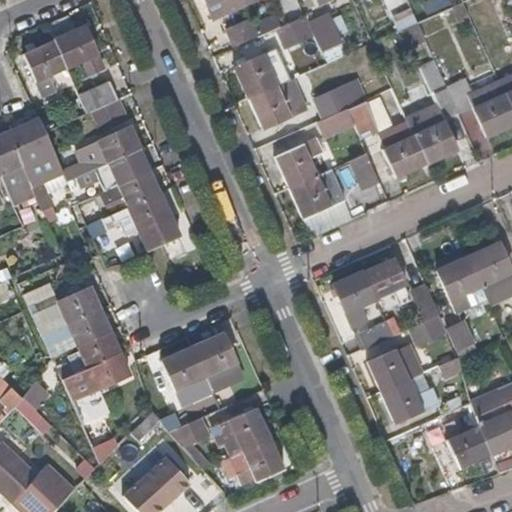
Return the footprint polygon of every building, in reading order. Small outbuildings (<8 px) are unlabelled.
[(236,0),(199,0),(208,20),(225,12),(239,5),(236,0)] [(297,15),(289,0),(272,0),(283,21),(297,15)] [(463,16),(457,1),(446,6),(452,21),(463,16)] [(411,22),(405,8),(400,11),(403,18),(397,21),(400,27),(406,25),(411,22)] [(336,44),(323,16),(305,24),(318,52),(336,44)] [(306,37),(298,19),(272,31),(280,49),(283,47),(306,37)] [(251,36),(243,20),(221,31),(228,46),(251,36)] [(420,40),(411,22),(406,25),(400,27),(396,29),(400,36),(405,35),(409,44),(420,40)] [(511,22),(503,27),(511,47),(511,22)] [(91,56),(80,28),(49,42),(62,69),(78,62),(84,75),(95,71),(88,57),(91,56)] [(62,69),(49,42),(18,55),(30,83),(33,82),(40,96),(44,94),(53,90),(47,76),(62,69)] [(266,76),(263,70),(272,66),(288,59),(283,47),(280,49),(258,59),(257,55),(230,68),(243,99),(270,86),(266,76)] [(97,70),(91,56),(88,57),(95,71),(97,70)] [(275,72),(272,66),(263,70),(266,76),(275,72)] [(511,123),(511,73),(511,74),(511,77),(511,89),(499,95),(511,123)] [(292,98),(284,80),(270,86),(278,104),(292,98)] [(466,95),(460,80),(441,88),(453,115),(468,109),(462,96),(466,95)] [(113,100),(105,83),(73,96),(82,114),(113,100)] [(283,114),(298,108),(292,98),(278,104),(270,86),(243,99),(257,130),(285,118),(283,114)] [(347,104),(339,87),(312,99),(319,116),(347,104)] [(60,95),(57,88),(53,90),(44,94),(47,100),(60,95)] [(453,115),(441,88),(426,94),(431,106),(438,122),(453,115)] [(511,123),(499,95),(482,103),(476,90),(466,95),(462,96),(468,109),(481,137),(511,123)] [(119,116),(113,100),(82,114),(89,129),(119,116)] [(372,131),(360,103),(342,111),(355,138),(372,131)] [(451,149),(438,122),(431,106),(400,119),(408,137),(420,164),(451,149)] [(348,125),(340,109),(313,122),(320,138),(348,125)] [(56,167),(34,119),(2,133),(9,150),(27,188),(40,183),(59,174),(56,167)] [(104,164),(135,150),(123,123),(92,138),(67,150),(71,161),(56,167),(59,174),(63,182),(78,176),(92,169),(104,164)] [(420,164),(408,137),(391,144),(385,131),(374,136),(380,149),(377,151),(389,178),(420,164)] [(27,188),(9,150),(2,133),(0,134),(0,186),(9,206),(31,196),(27,188)] [(310,175),(304,159),(317,153),(311,139),(270,157),(284,187),(310,175)] [(145,172),(135,150),(104,164),(108,173),(113,186),(145,172)] [(372,181),(359,155),(344,162),(356,188),(372,181)] [(108,173),(104,164),(92,169),(95,178),(108,173)] [(95,178),(92,169),(78,176),(82,186),(96,180),(95,178)] [(339,200),(324,169),(310,175),(284,187),(298,218),(339,200)] [(155,194),(145,172),(113,186),(97,194),(107,216),(111,214),(124,208),(155,194)] [(45,191),(44,192),(40,183),(27,188),(31,196),(36,208),(51,202),(45,191)] [(175,238),(155,194),(124,208),(128,218),(130,222),(134,230),(134,231),(139,240),(144,251),(157,246),(175,238)] [(128,218),(124,208),(111,214),(116,223),(128,218)] [(116,223),(111,214),(107,216),(98,220),(102,231),(116,224),(116,223)] [(118,227),(130,222),(128,218),(116,223),(116,224),(118,227)] [(102,231),(98,220),(82,226),(87,237),(102,231)] [(134,230),(130,222),(118,227),(121,236),(134,231),(134,230)] [(181,257),(175,238),(157,246),(165,263),(181,257)] [(511,282),(495,244),(464,258),(482,300),(486,309),(511,298),(511,282)] [(402,285),(390,257),(359,271),(372,300),(389,292),(395,305),(406,301),(399,287),(402,285)] [(482,300),(464,258),(433,272),(445,299),(448,298),(454,313),(482,300)] [(372,300),(359,271),(328,285),(347,327),(361,321),(355,307),(372,300)] [(54,301),(47,284),(19,295),(29,315),(42,309),(55,304),(54,301)] [(95,311),(85,288),(54,301),(55,304),(60,315),(64,324),(95,311)] [(434,316),(422,288),(408,294),(420,322),(433,316),(434,316)] [(64,324),(60,315),(55,304),(42,309),(51,329),(64,324)] [(51,329),(42,309),(29,315),(38,335),(51,329)] [(105,332),(95,311),(64,324),(51,329),(38,335),(43,347),(69,335),(74,346),(105,332)] [(441,335),(433,316),(420,322),(405,329),(413,347),(441,335)] [(454,347),(472,341),(465,318),(447,324),(454,347)] [(388,336),(382,324),(351,338),(357,350),(388,336)] [(115,354),(105,332),(74,346),(76,351),(64,357),(67,364),(53,370),(58,380),(115,354)] [(235,373),(228,358),(219,336),(205,342),(188,349),(201,378),(208,394),(238,381),(235,373)] [(417,374),(404,347),(391,353),(390,350),(362,362),(376,393),(404,380),(417,374)] [(201,378),(188,349),(169,358),(158,363),(170,391),(174,390),(179,403),(189,399),(183,385),(192,381),(201,378)] [(94,390),(125,377),(121,367),(115,354),(58,380),(63,391),(70,388),(73,393),(65,396),(78,424),(103,413),(94,390)] [(457,373),(453,358),(434,367),(440,381),(457,373)] [(10,407),(18,398),(10,391),(0,380),(0,388),(3,391),(0,394),(0,407),(5,412),(10,407)] [(431,406),(425,392),(411,398),(404,380),(376,393),(390,423),(431,406)] [(511,441),(511,428),(505,413),(511,409),(511,380),(466,401),(466,403),(473,427),(485,454),(511,441)] [(73,393),(70,388),(63,391),(65,396),(73,393)] [(39,420),(18,398),(10,407),(16,413),(18,411),(33,426),(39,420)] [(265,439),(251,408),(224,421),(225,423),(211,430),(210,434),(216,448),(225,445),(229,456),(238,452),(265,439)] [(455,418),(451,410),(436,417),(439,425),(455,418)] [(76,432),(62,419),(53,411),(44,420),(67,442),(76,432)] [(135,442),(156,422),(148,412),(126,434),(135,442)] [(485,454),(473,427),(461,431),(455,418),(439,425),(445,439),(443,440),(455,467),(485,454)] [(203,436),(196,419),(165,432),(179,447),(188,444),(197,439),(203,436)] [(280,470),(265,439),(238,452),(245,469),(232,475),(236,485),(251,479),(252,481),(280,470)] [(8,504),(34,477),(0,443),(0,497),(0,498),(8,504)] [(133,511),(154,511),(185,484),(163,459),(120,497),(133,511)] [(49,511),(69,491),(44,467),(34,477),(8,504),(15,511),(49,511)]
